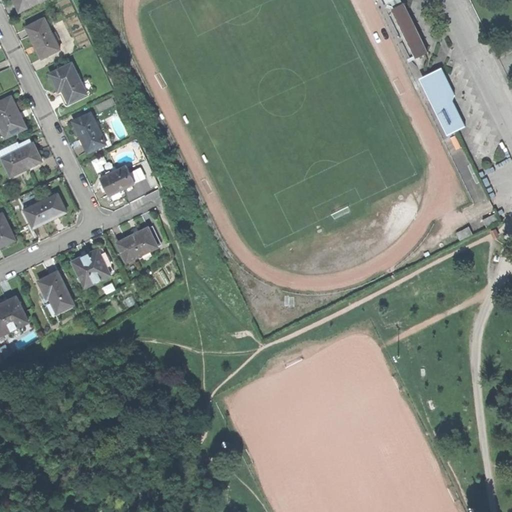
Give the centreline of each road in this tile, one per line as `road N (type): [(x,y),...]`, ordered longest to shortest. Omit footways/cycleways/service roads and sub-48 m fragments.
road 1 (residential): [(96,226),(0,22)]
road 2 (unclassified): [(511,125),(451,0)]
